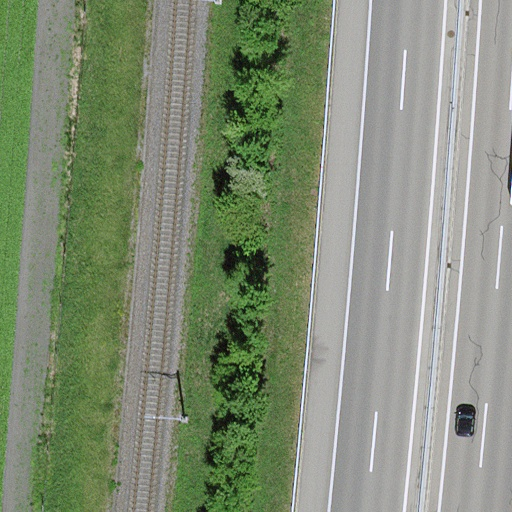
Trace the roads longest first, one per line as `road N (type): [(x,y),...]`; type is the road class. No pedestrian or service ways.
road 1 (motorway): [(408,0),(376,511)]
road 2 (motorway): [(490,511),(511,143)]
